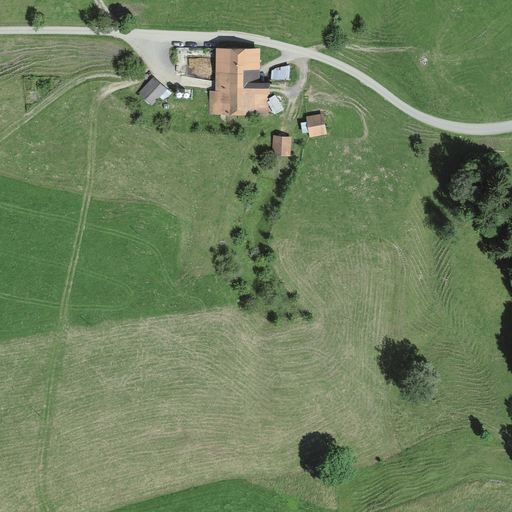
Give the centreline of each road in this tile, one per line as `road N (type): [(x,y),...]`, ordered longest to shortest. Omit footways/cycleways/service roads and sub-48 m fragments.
road 1 (track): [(194,34),(178,68),(124,79),(99,98),(41,429),(38,486),(47,511)]
road 2 (unclassified): [(511,124),(438,122),(329,59),(242,36),(0,30)]
